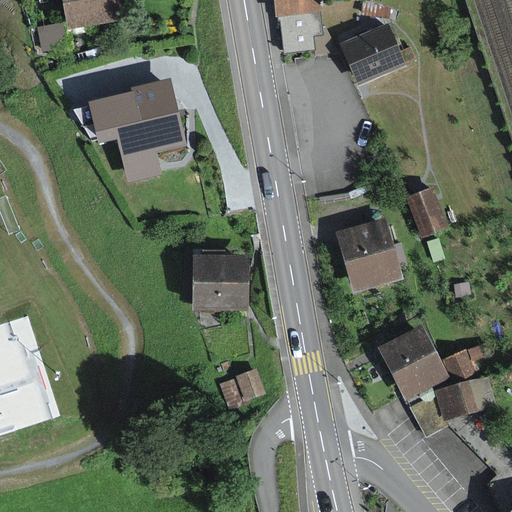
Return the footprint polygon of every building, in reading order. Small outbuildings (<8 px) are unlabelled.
[(119,0),(56,0),(61,34),(122,26),(119,0)] [(357,0),(276,0),(278,14),(280,14),(284,54),(337,50),(320,4),(358,1),(357,0)] [(347,45),(362,81),(415,59),(410,48),(398,52),(388,28),(347,45)] [(172,89),(101,105),(119,187),(157,179),(153,163),(187,155),(172,89)] [(412,201),(428,241),(449,232),(433,192),(412,201)] [(340,242),(353,288),(394,277),(381,230),(340,242)] [(247,265),(203,263),(201,316),(245,318),(247,265)] [(422,335),(385,353),(404,392),(441,373),(422,335)] [(448,361),(455,382),(473,376),(466,354),(448,361)] [(258,374),(233,388),(245,411),(270,397),(258,374)] [(437,394),(446,424),(495,410),(486,380),(437,394)]
